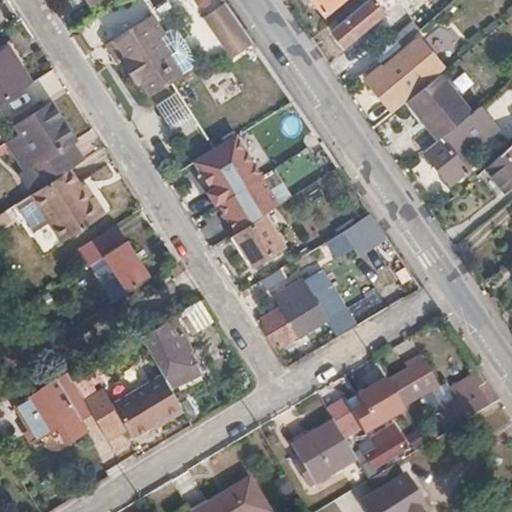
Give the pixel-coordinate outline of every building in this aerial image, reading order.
[(141,79),(148,93),(175,75),(176,76),(183,71),(158,33),(163,30),(151,12),(140,19),(127,0),(120,0),(97,14),(112,37),(114,37),(126,54),(120,58),(136,82),(141,79)] [(167,25),(177,19),(193,47),(210,38),(188,0),(165,0),(156,5),(167,25)] [(214,0),(192,0),(191,1),(199,15),(217,4),(214,0)] [(252,36),(226,0),(208,13),(233,49),(252,36)] [(315,0),(325,12),(340,0),(315,0)] [(348,46),(386,13),(374,0),(370,0),(334,30),(348,46)] [(399,1),(398,0),(374,0),(386,13),(399,1)] [(424,29),(442,13),(432,0),(398,0),(399,1),(400,0),(418,23),(424,29)] [(391,57),(424,29),(418,23),(382,51),(387,60),(391,57)] [(252,36),(233,49),(235,52),(254,40),(252,36)] [(116,59),(120,58),(126,54),(114,37),(112,37),(105,41),(116,59)] [(443,74),(448,70),(423,39),(389,67),(387,64),(369,78),(396,112),(411,100),(443,74)] [(0,98),(30,80),(8,46),(0,51),(0,98)] [(442,139),(474,114),(443,74),(411,100),(442,139)] [(174,91),(148,109),(166,136),(192,119),(174,91)] [(32,114),(46,106),(41,98),(28,107),(32,114)] [(67,169),(78,162),(65,143),(75,138),(51,102),(46,106),(32,114),(22,121),(17,124),(22,132),(8,140),(24,167),(22,172),(34,190),(67,169)] [(496,123),(483,106),(474,114),(442,139),(428,151),(454,184),(472,170),(458,153),(496,123)] [(22,121),(32,114),(28,107),(18,113),(22,121)] [(273,186),(330,149),(312,124),(295,134),(305,148),(294,155),(282,136),(239,164),(249,182),(265,172),(273,186)] [(78,162),(87,156),(75,138),(65,143),(78,162)] [(511,147),(490,168),(509,192),(511,189),(511,147)] [(79,186),(67,169),(34,190),(31,192),(62,240),(104,214),(91,195),(87,198),(79,186)] [(83,184),(79,186),(87,198),(91,195),(83,184)] [(377,242),(389,235),(373,212),(357,221),(373,245),(377,242)] [(267,216),(237,235),(256,264),(286,245),(267,216)] [(360,254),(373,245),(357,221),(344,229),(360,254)] [(147,272),(115,223),(77,246),(77,247),(88,263),(90,262),(114,298),(129,288),(126,285),(147,272)] [(410,292),(423,284),(389,235),(377,242),(410,292)] [(261,324),(275,345),(278,343),(281,347),(329,316),(304,277),(289,286),(295,296),(263,318),(265,321),(261,324)] [(355,303),(338,311),(345,326),(362,319),(355,303)] [(203,372),(168,318),(138,336),(160,370),(173,390),(203,372)] [(424,360),(390,380),(405,405),(439,385),(424,360)] [(83,395),(72,376),(66,366),(38,383),(40,387),(15,402),(30,426),(25,429),(32,438),(60,420),(71,437),(89,426),(81,414),(91,407),(83,395)] [(503,399),(480,367),(474,370),(478,376),(457,388),(464,398),(440,412),(451,430),(503,399)] [(183,405),(173,390),(160,370),(112,399),(102,383),(83,395),(91,407),(109,438),(129,426),(135,434),(152,423),(183,405)] [(345,397),(329,406),(338,422),(347,436),(363,427),(345,397)] [(155,426),(185,408),(183,405),(152,423),(155,426)] [(323,479),(360,457),(347,436),(338,422),(301,445),(309,456),(303,460),(316,481),(321,477),(323,479)] [(367,454),(377,467),(410,447),(396,425),(373,439),(378,447),(367,454)] [(393,466),(374,478),(381,492),(365,502),(371,511),(423,511),(427,510),(406,477),(403,479),(393,466)] [(190,510),(191,511),(268,511),(270,511),(250,479),(216,500),(217,503),(212,506),(208,499),(190,510)]
